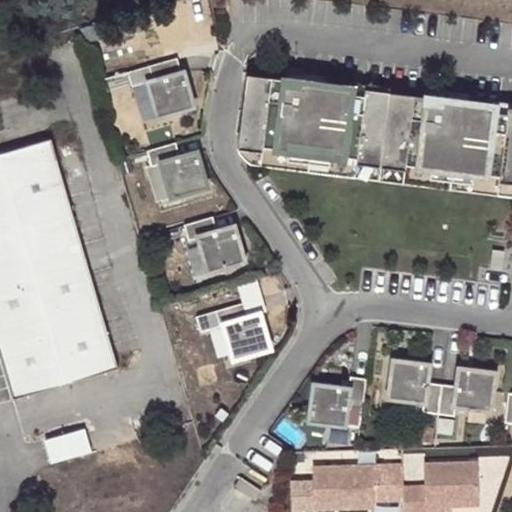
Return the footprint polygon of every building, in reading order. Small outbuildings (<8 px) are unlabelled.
[(151,83),(162,118),(197,107),(187,72),(184,73),(180,59),(153,67),(157,81),(151,83)] [(249,83),(242,140),(266,143),(266,148),(361,159),(361,154),(408,160),(407,165),(502,177),(503,172),(511,172),(511,115),(495,113),(496,108),(458,103),(457,108),(353,96),(354,91),(316,86),(316,91),(249,83)] [(0,348),(14,397),(116,368),(53,142),(0,156),(0,348)] [(179,144),(150,152),(155,167),(166,164),(176,198),(212,188),(202,153),(183,158),(179,144)] [(217,217),(188,225),(193,241),(204,237),(214,272),(250,261),(240,226),(221,232),(217,217)] [(503,270),(505,251),(495,250),(492,269),(503,270)] [(228,325),(238,359),(274,349),(264,314),(252,317),(247,303),(220,311),(224,326),(228,325)] [(441,415),(445,386),(430,384),(432,364),(396,360),(392,397),(427,401),(425,413),(441,415)] [(460,387),(445,386),(441,415),(457,417),(459,405),(494,409),(498,372),(462,368),(460,387)] [(365,410),(369,381),(353,379),(351,391),(316,386),(312,423),(348,428),(350,408),(365,410)] [(52,461),(92,450),(86,425),(45,437),(52,461)] [(403,486),(404,500),(404,511),(425,511),(425,508),(452,507),(480,506),(478,462),(424,464),(424,486),(403,486)] [(404,500),(403,486),(403,464),(313,467),(314,509),(374,507),(374,501),(374,484),(385,484),(385,501),(404,500)] [(233,487),(254,501),(261,491),(240,477),(233,487)] [(374,501),(385,501),(385,484),(374,484),(374,501)]
